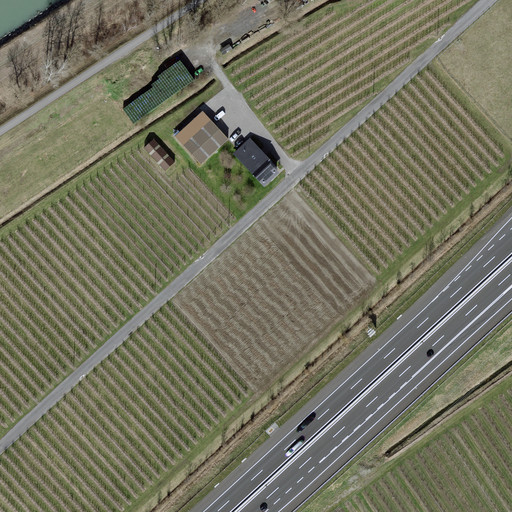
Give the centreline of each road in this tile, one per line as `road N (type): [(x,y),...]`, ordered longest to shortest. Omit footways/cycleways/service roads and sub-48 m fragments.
road 1 (unclassified): [(499,0),(0,446)]
road 2 (motorway): [(511,240),(216,511)]
road 3 (unclassified): [(204,0),(0,133)]
road 4 (motorway): [(252,511),(413,363)]
road 5 (motorway): [(413,363),(511,273)]
road 6 (motorway): [(413,363),(511,290)]
